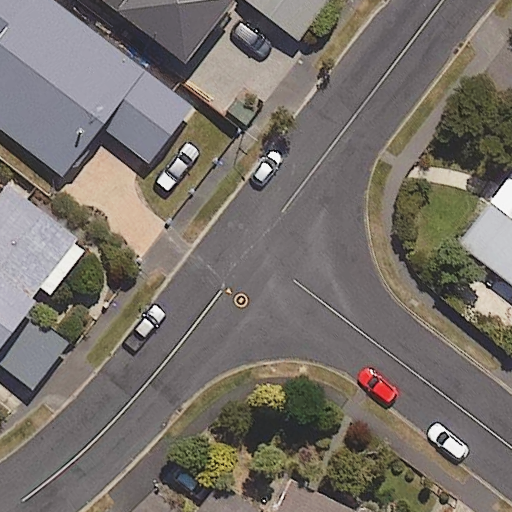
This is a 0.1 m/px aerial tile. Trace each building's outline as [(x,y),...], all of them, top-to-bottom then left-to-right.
[(104,125),(152,161),(196,104),(57,0),(0,0),(0,129),(64,177),(104,125)] [(106,0),(188,62),(235,0),(106,0)] [(249,0),(299,38),(328,0),(249,0)] [(511,180),(464,245),(511,280),(511,180)] [(39,310),(89,248),(9,184),(0,195),(0,369),(30,393),(73,338),(39,310)] [(195,511),(265,511),(225,478),(195,511)] [(363,511),(355,511),(291,479),(274,511),(371,511),(365,509),(363,511)]
